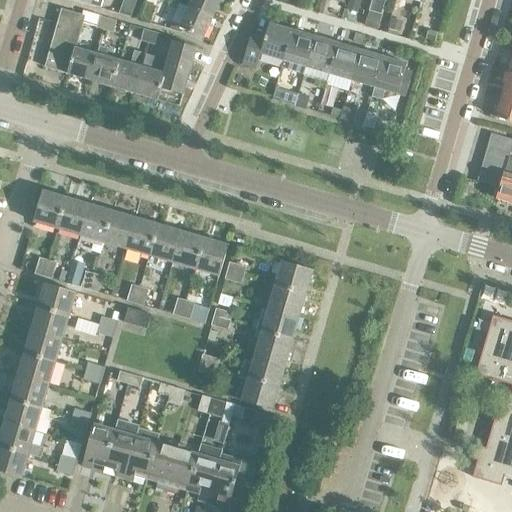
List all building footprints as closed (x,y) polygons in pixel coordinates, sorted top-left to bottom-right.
[(103,0),(72,0),(101,8),(103,0)] [(131,18),(137,0),(124,0),(119,14),(131,18)] [(213,18),(221,0),(191,0),(189,7),(213,18)] [(349,0),(346,9),(358,13),(361,0),(349,0)] [(372,0),(370,11),(381,14),(385,0),(372,0)] [(203,39),(213,18),(189,7),(179,28),(203,39)] [(85,16),(62,10),(46,67),(68,74),(76,48),(85,16)] [(370,11),(365,26),(377,30),(381,14),(370,11)] [(105,29),(108,19),(100,17),(97,27),(105,29)] [(391,18),(388,29),(400,32),(403,21),(391,18)] [(116,21),(108,19),(105,29),(113,32),(116,21)] [(284,61),(293,31),(270,25),(266,40),(251,36),(243,65),(257,69),(261,55),(284,61)] [(149,42),(152,32),(144,30),(141,40),(149,42)] [(307,68),(316,38),(293,31),(284,61),(285,61),(283,69),(304,75),(306,67),(307,68)] [(160,34),(152,32),(149,42),(157,45),(160,34)] [(330,74),(338,45),(316,38),(307,68),(330,74)] [(173,43),(167,62),(145,56),(142,67),(134,93),(180,106),(196,49),(173,43)] [(352,81),(361,51),(338,45),(330,74),(352,81)] [(90,80),(98,55),(76,48),(68,74),(90,80)] [(375,88),(384,58),(361,51),(352,81),(375,88)] [(134,93),(142,67),(145,56),(134,53),(131,64),(120,61),(112,87),(134,93)] [(112,87),(120,61),(98,55),(90,80),(112,87)] [(406,65),(384,58),(375,88),(398,94),(406,65)] [(511,74),(509,73),(502,96),(511,98),(511,74)] [(276,88),(273,99),(295,106),(299,94),(276,88)] [(295,106),(305,109),(308,97),(299,94),(295,106)] [(511,122),(511,98),(502,96),(496,118),(511,122)] [(344,107),(340,119),(352,123),(356,110),(344,107)] [(367,111),(363,126),(374,129),(378,114),(367,111)] [(511,148),(511,140),(492,135),(488,146),(511,153),(511,148)] [(511,153),(488,146),(485,158),(508,164),(511,153)] [(508,164),(485,158),(482,170),(503,176),(504,173),(505,174),(508,164)] [(503,176),(482,170),(478,181),(500,188),(503,176)] [(511,203),(511,175),(505,174),(504,173),(503,176),(500,188),(497,199),(511,203)] [(58,229),(67,199),(44,192),(35,222),(58,229)] [(81,236),(90,206),(67,199),(58,229),(81,236)] [(104,243),(113,213),(90,206),(81,236),(104,243)] [(127,250),(136,219),(113,213),(104,243),(127,250)] [(150,256),(159,226),(136,219),(127,250),(150,256)] [(173,263),(182,233),(159,226),(150,256),(173,263)] [(196,270),(205,240),(182,233),(173,263),(196,270)] [(219,276),(228,247),(205,240),(196,270),(195,275),(204,278),(206,273),(219,276)] [(43,277),(48,261),(40,259),(35,274),(43,277)] [(56,264),(48,261),(43,277),(52,279),(56,264)] [(312,271),(282,262),(275,286),(306,294),(312,271)] [(246,268),(230,264),(228,272),(243,277),(246,268)] [(71,272),(68,284),(79,287),(82,275),(71,272)] [(90,290),(94,275),(87,272),(82,288),(90,290)] [(243,277),(228,272),(225,280),(241,285),(243,277)] [(102,277),(94,275),(90,290),(98,293),(102,277)] [(76,293),(46,284),(39,308),(69,317),(76,293)] [(136,304),(140,288),(132,286),(127,301),(136,304)] [(299,317),(306,294),(275,286),(269,309),(299,317)] [(148,290),(140,288),(136,304),(144,306),(148,290)] [(221,295),(218,305),(230,309),(233,298),(221,295)] [(182,318),(186,302),(178,299),(174,315),(182,318)] [(194,304),(186,302),(182,318),(189,320),(194,304)] [(194,304),(189,320),(205,324),(209,309),(194,304)] [(62,340),(69,317),(39,308),(32,331),(62,340)] [(147,330),(151,315),(129,309),(125,323),(147,330)] [(293,340),(299,317),(269,309),(265,322),(260,321),(257,331),(262,332),(293,340)] [(232,314),(217,310),(215,318),(230,323),(232,314)] [(482,447),(473,478),(501,486),(504,476),(511,478),(511,319),(494,314),(476,373),(511,383),(511,393),(511,394),(508,392),(499,421),(495,420),(486,449),(482,447)] [(115,331),(117,322),(102,318),(99,326),(115,331)] [(230,323),(215,318),(212,326),(228,331),(230,323)] [(78,320),(75,330),(96,336),(97,334),(99,326),(78,320)] [(115,331),(99,326),(97,334),(112,339),(115,331)] [(62,340),(32,331),(25,354),(55,363),(62,340)] [(211,331),(209,340),(215,341),(217,333),(211,331)] [(286,363),(293,340),(262,332),(256,355),(286,363)] [(49,386),(55,363),(25,354),(19,377),(49,386)] [(280,386),(286,363),(256,355),(249,378),(280,386)] [(219,361),(204,356),(201,364),(217,369),(219,361)] [(102,376),(104,368),(89,363),(86,372),(102,376)] [(217,369),(201,364),(199,372),(214,377),(217,369)] [(99,384),(102,376),(86,372),(84,380),(99,384)] [(129,385),(132,375),(120,372),(117,382),(129,385)] [(140,388),(143,379),(132,375),(129,385),(140,388)] [(49,386),(19,377),(12,400),(42,409),(49,386)] [(273,410),(280,386),(249,378),(243,402),(273,410)] [(170,397),(172,387),(161,384),(158,394),(170,397)] [(181,407),(185,391),(172,387),(170,397),(168,403),(181,407)] [(211,415),(213,409),(215,400),(202,396),(198,411),(211,415)] [(49,411),(42,409),(12,400),(5,423),(35,432),(39,418),(47,420),(49,411)] [(224,413),(227,404),(215,400),(213,409),(224,413)] [(254,421),(257,412),(245,408),(242,418),(254,421)] [(88,422),(91,414),(75,409),(73,418),(88,422)] [(86,430),(88,422),(73,418),(70,426),(86,430)] [(124,480),(136,437),(139,428),(118,422),(115,431),(105,468),(117,471),(115,477),(124,480)] [(35,432),(5,423),(0,439),(0,447),(28,455),(41,459),(44,449),(31,445),(35,432)] [(105,468),(115,431),(94,425),(82,468),(91,470),(92,464),(105,468)] [(146,480),(157,444),(159,438),(150,435),(148,441),(136,437),(124,480),(132,482),(134,477),(146,480)] [(166,492),(178,450),(157,444),(146,480),(159,484),(157,490),(166,492)] [(28,455),(0,447),(0,471),(21,478),(28,455)] [(207,504),(219,462),(209,459),(211,450),(201,447),(198,456),(199,456),(188,492),(200,496),(198,502),(207,504)] [(199,456),(198,456),(178,450),(166,492),(174,494),(176,489),(188,492),(199,456)] [(75,468),(77,460),(61,456),(59,464),(75,468)] [(233,494),(248,498),(258,466),(231,459),(230,465),(219,462),(207,504),(215,507),(217,501),(230,505),(233,494)] [(72,476),(75,468),(59,464),(57,472),(72,476)]
